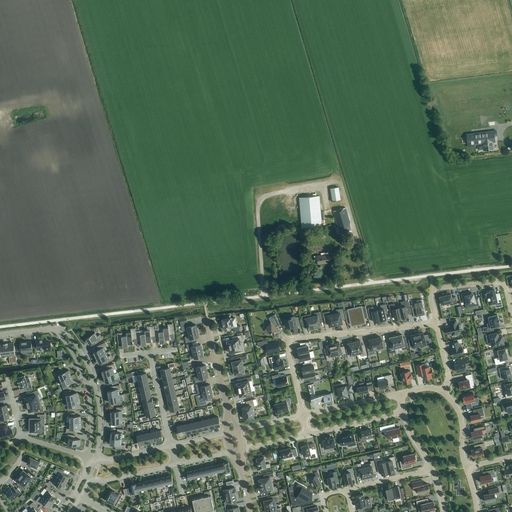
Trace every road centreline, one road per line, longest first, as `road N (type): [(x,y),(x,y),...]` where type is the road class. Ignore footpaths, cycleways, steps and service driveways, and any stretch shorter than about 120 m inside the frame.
road 1 (unclassified): [(511,266),(263,296)]
road 2 (residential): [(303,415),(290,342),(435,323)]
road 3 (residential): [(511,314),(506,288),(495,281),(433,290),(435,323)]
